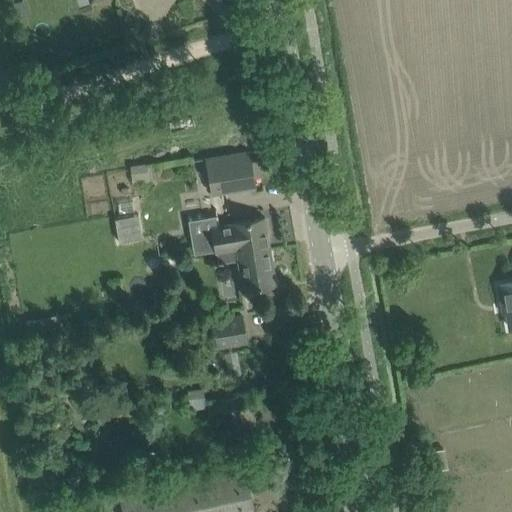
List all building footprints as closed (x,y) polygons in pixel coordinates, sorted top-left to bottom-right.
[(211,193),(256,186),(249,150),(205,158),(211,193)] [(146,163),(129,165),(132,183),(149,181),(146,163)] [(138,214),(118,217),(122,240),(141,237),(138,214)] [(238,253),(270,247),(265,217),(211,226),(216,250),(237,247),(238,253)] [(276,283),(270,247),(238,253),(237,247),(216,250),(219,262),(239,259),(244,288),(276,283)] [(511,282),(500,284),(503,302),(506,302),(510,327),(511,327),(511,282)] [(218,343),(219,346),(247,342),(242,313),(214,317),(215,326),(193,330),(196,346),(218,343)] [(243,374),(238,350),(224,353),(230,377),(243,374)] [(204,416),(257,405),(255,392),(215,399),(213,390),(205,391),(204,386),(190,389),(192,404),(202,402),(204,416)] [(254,511),(245,472),(124,499),(126,511),(254,511)]
